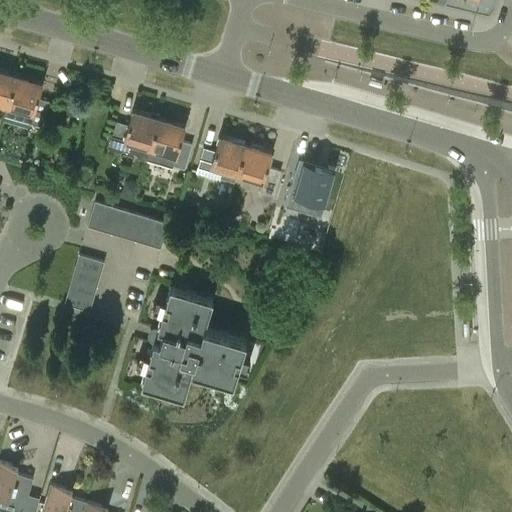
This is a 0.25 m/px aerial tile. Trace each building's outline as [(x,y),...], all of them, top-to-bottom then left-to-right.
[(0,101),(7,103),(17,73),(0,67),(0,101)] [(17,73),(7,103),(4,114),(41,125),(49,98),(38,94),(42,81),(17,73)] [(382,80),(369,77),(367,82),(380,86),(382,80)] [(68,102),(65,112),(77,115),(80,106),(68,102)] [(137,155),(147,158),(151,146),(160,115),(133,107),(128,122),(118,119),(114,133),(111,134),(108,144),(109,147),(120,150),(124,147),(138,151),(137,155)] [(185,123),(160,115),(151,146),(147,158),(173,165),(174,164),(185,167),(193,141),(180,138),(185,123)] [(204,147),(197,169),(235,181),(237,172),(247,142),(220,134),(215,150),(204,147)] [(272,149),(247,142),(237,172),(263,180),(260,190),(274,194),(281,168),(267,164),(272,149)] [(294,170),(286,202),(322,212),(334,168),(325,165),(325,166),(302,160),(299,171),(294,170)] [(124,182),(122,188),(125,193),(131,194),(135,191),(137,186),(134,181),(128,180),(124,182)] [(88,224),(100,228),(108,203),(96,199),(88,224)] [(120,206),(108,203),(100,228),(112,232),(120,206)] [(132,210),(120,206),(112,232),(124,236),(132,210)] [(144,214),(132,210),(124,236),(137,239),(144,214)] [(157,218),(144,214),(137,239),(149,243),(157,218)] [(157,218),(149,243),(161,247),(169,221),(157,218)] [(80,252),(76,264),(101,272),(105,259),(80,252)] [(101,272),(76,264),(72,276),(97,284),(101,272)] [(72,276),(68,289),(94,296),(97,284),(72,276)] [(170,285),(162,313),(140,383),(183,396),(191,368),(232,381),(245,338),(204,326),(212,298),(170,285)] [(94,296),(68,289),(65,301),(90,309),(94,296)] [(16,466),(0,460),(0,511),(34,511),(37,502),(26,498),(32,478),(14,472),(16,466)] [(82,511),(85,501),(67,496),(69,489),(49,483),(40,511),(82,511)] [(85,501),(82,511),(103,511),(105,507),(85,501)]
